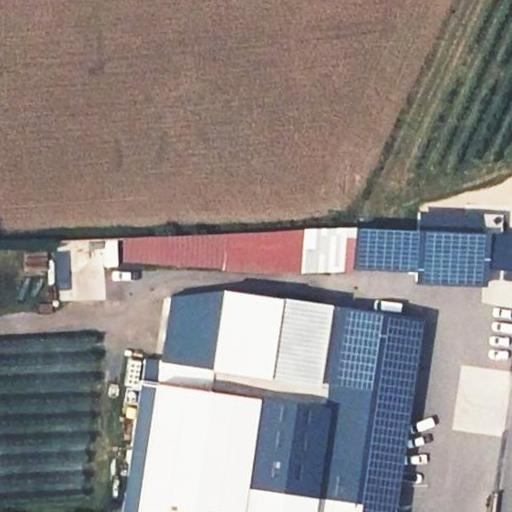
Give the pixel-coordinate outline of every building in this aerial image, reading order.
[(497,232),(499,215),(477,213),(476,231),(490,232),(497,232)] [(223,265),(351,267),(354,227),(344,226),(120,236),(121,259),(223,265)] [(354,227),(351,267),(414,271),(413,280),(481,284),(484,244),(489,245),(490,232),(476,231),(416,229),(416,233),(354,227)] [(394,482),(418,319),(220,289),(206,383),(138,373),(120,511),(389,511),(390,506),(368,503),(372,479),(394,482)] [(390,506),(394,482),(372,479),(368,503),(390,506)]
